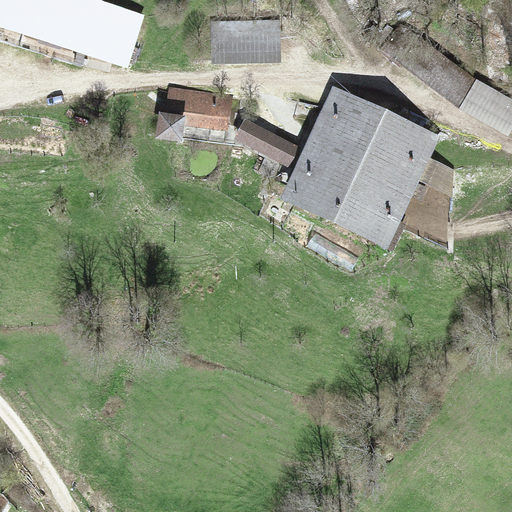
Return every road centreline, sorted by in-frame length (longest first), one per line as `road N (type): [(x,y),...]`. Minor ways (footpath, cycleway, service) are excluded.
road 1 (track): [(0,97),(116,78),(398,83)]
road 2 (track): [(398,83),(511,149)]
road 3 (track): [(73,511),(0,403)]
road 4 (track): [(398,83),(311,0)]
